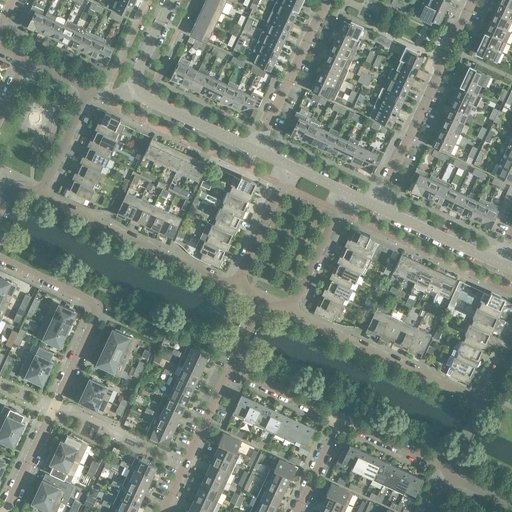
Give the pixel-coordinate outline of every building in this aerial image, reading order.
[(128,17),(133,6),(119,0),(109,0),(107,6),(128,17)] [(221,12),(226,2),(221,0),(205,0),(205,3),(205,4),(221,12)] [(300,5),(302,1),(298,0),(276,0),(276,2),(276,1),(276,2),(280,4),(280,3),(298,11),(300,6),(300,5)] [(444,13),(448,3),(440,0),(423,0),(422,3),(444,13)] [(511,0),(499,0),(498,3),(511,9),(511,0)] [(293,21),(298,11),(280,3),(280,4),(276,2),(272,11),(276,12),(275,13),(293,21)] [(439,23),(444,13),(422,3),(416,15),(431,22),(432,20),(439,23)] [(511,21),(511,20),(511,9),(498,3),(494,13),(511,21)] [(217,22),(221,12),(205,4),(204,5),(201,9),(202,10),(200,14),(217,22)] [(38,31),(45,16),(42,14),(44,10),(32,5),(28,16),(27,15),(27,16),(32,18),(28,26),(28,25),(27,26),(38,31)] [(289,31),(293,21),(275,13),(276,12),(272,11),(271,11),(272,11),(267,21),(267,22),(270,23),(271,23),(289,31)] [(48,35),(55,20),(57,17),(47,12),(45,16),(38,31),(48,35)] [(507,31),(507,30),(511,21),(494,13),(489,23),(507,31)] [(212,31),(217,22),(200,14),(198,18),(197,17),(196,22),(195,24),(212,31)] [(58,40),(67,20),(66,21),(65,20),(64,18),(60,17),(58,16),(57,17),(55,20),(48,35),(58,40)] [(67,44),(77,25),(67,20),(58,40),(67,44)] [(351,24),(344,20),(339,31),(357,39),(357,38),(362,27),(351,22),(351,24)] [(284,41),(289,31),(271,23),(270,23),(266,32),(266,33),(284,41)] [(507,30),(507,31),(489,23),(485,32),(506,42),(511,32),(507,30)] [(207,42),(212,31),(195,24),(195,25),(195,24),(192,29),(193,29),(191,34),(207,42)] [(77,49),(84,34),(86,30),(86,29),(77,25),(67,44),(77,49)] [(87,54),(96,35),(86,30),(84,34),(77,49),(87,54)] [(279,51),(284,41),(266,33),(266,32),(262,30),(258,40),(262,42),(279,51)] [(361,40),(357,38),(357,39),(339,31),(334,40),(356,50),(360,41),(361,41),(361,40)] [(502,51),(506,42),(485,32),(482,38),(481,42),(498,50),(502,51)] [(383,37),(377,34),(375,40),(380,43),(383,37)] [(97,58),(104,43),(106,39),(96,35),(87,54),(97,58)] [(385,38),(382,44),(388,46),(391,40),(385,38)] [(275,60),(279,51),(262,42),(258,40),(258,41),(253,51),(253,50),(253,51),(257,53),(257,52),(275,60)] [(356,50),(334,40),(330,50),(348,59),(347,59),(351,61),(351,60),(356,50)] [(502,51),(498,50),(481,42),(476,53),(497,62),(502,52),(502,51)] [(114,48),(104,43),(97,58),(107,63),(114,48)] [(406,47),(400,59),(418,68),(423,57),(416,54),(417,52),(406,47)] [(348,59),(330,50),(325,60),(347,70),(351,61),(347,59),(348,59)] [(270,71),(275,60),(257,52),(257,53),(252,62),(270,71)] [(180,83),(188,66),(190,62),(180,57),(170,78),(180,83)] [(414,77),(418,68),(400,59),(396,68),(396,69),(414,77)] [(347,70),(325,60),(321,70),(342,80),(347,70)] [(190,88),(198,71),(188,66),(180,83),(190,88)] [(257,74),(259,69),(252,66),(250,71),(257,74)] [(208,75),(210,72),(200,67),(198,71),(190,88),(200,92),(208,75)] [(409,87),(414,77),(396,69),(396,68),(392,67),(388,77),(409,87)] [(469,67),(465,77),(482,85),(482,86),(485,87),(486,87),(485,87),(490,76),(469,67)] [(266,72),(259,69),(257,74),(264,77),(266,72)] [(342,80),(321,70),(316,80),(338,90),(342,80)] [(218,80),(208,75),(200,92),(210,97),(218,80)] [(404,97),(409,87),(388,77),(383,87),(386,89),(387,89),(404,97)] [(482,85),(465,77),(463,81),(462,81),(459,86),(477,95),(478,94),(482,86),(482,85)] [(220,101),(227,84),(218,80),(210,97),(220,101)] [(338,90),(316,80),(311,90),(333,100),(338,90)] [(229,106),(237,89),(239,85),(229,81),(227,84),(220,101),(229,106)] [(481,96),(478,94),(477,95),(459,86),(455,96),(473,105),(472,105),(476,107),(477,106),(476,106),(481,96),(481,97),(481,96)] [(239,110),(247,93),(237,89),(229,106),(239,110)] [(400,107),(404,97),(387,89),(386,89),(382,98),(400,107)] [(264,96),(263,96),(252,91),(250,95),(247,93),(239,110),(250,115),(253,107),(258,109),(257,108),(263,96),(264,97),(264,96)] [(317,102),(320,97),(313,94),(311,99),(317,102)] [(473,105),(455,96),(450,106),(468,114),(472,105),(473,105)] [(324,105),(326,100),(320,97),(317,102),(324,105)] [(395,117),(400,107),(382,98),(378,108),(395,117)] [(468,114),(450,106),(446,116),(464,124),(468,114)] [(301,139),(309,122),(308,122),(312,113),(301,108),(299,112),(296,111),(296,112),(291,124),(290,124),(294,126),(291,134),(290,134),(301,139)] [(391,127),(395,117),(378,108),(373,119),(391,127)] [(121,119),(120,119),(120,120),(105,113),(101,123),(99,122),(95,130),(97,131),(115,140),(115,139),(119,132),(121,133),(125,125),(119,122),(121,119)] [(464,124),(446,116),(441,126),(459,134),(464,124)] [(311,144),(319,127),(309,122),(301,139),(311,144)] [(377,130),(380,125),(373,122),(371,127),(377,130)] [(384,133),(386,128),(380,125),(377,130),(384,133)] [(459,134),(441,126),(437,135),(454,144),(459,134)] [(320,148),(328,131),(319,127),(311,144),(320,148)] [(330,153),(338,136),(340,132),(330,128),(328,131),(320,148),(330,153)] [(117,140),(115,139),(115,140),(97,131),(93,139),(91,138),(87,147),(89,148),(89,147),(108,156),(111,149),(113,150),(117,140)] [(454,144),(437,135),(432,146),(450,154),(454,144)] [(340,157),(348,140),(338,136),(330,153),(340,157)] [(350,162),(358,145),(359,141),(350,137),(348,140),(340,157),(350,162)] [(144,156),(155,161),(163,144),(164,143),(163,143),(152,139),(153,138),(152,138),(144,156)] [(174,149),(174,148),(174,149),(163,144),(155,161),(166,166),(174,149)] [(360,167),(368,150),(358,145),(350,162),(360,167)] [(110,157),(108,156),(89,147),(89,148),(86,156),(83,155),(79,163),(82,164),(100,172),(103,165),(105,166),(110,157)] [(371,151),(368,150),(360,167),(370,172),(371,171),(370,171),(374,163),(378,165),(379,165),(378,165),(384,153),(384,152),(373,147),(371,151)] [(185,154),(185,153),(185,154),(174,149),(166,166),(177,171),(185,154)] [(438,158),(440,153),(434,150),(431,155),(438,158)] [(447,156),(440,153),(438,158),(445,161),(447,156)] [(196,159),(196,158),(195,159),(185,154),(177,171),(188,176),(196,159)] [(511,170),(511,158),(504,155),(501,154),(496,163),(499,165),(511,170)] [(199,181),(207,163),(206,164),(196,159),(188,176),(199,181)] [(102,173),(100,172),(82,164),(78,172),(76,171),(72,179),(74,180),(93,188),(96,181),(98,182),(102,173)] [(511,183),(511,170),(499,165),(494,175),(511,183)] [(421,195),(429,178),(426,177),(428,173),(416,167),(416,168),(417,168),(411,180),(410,180),(415,183),(411,190),(421,195)] [(207,172),(203,179),(211,183),(214,176),(207,172)] [(431,200),(441,179),(431,174),(429,178),(421,195),(431,200)] [(242,177),(242,176),(241,175),(240,179),(234,176),(230,184),(232,185),(229,192),(248,201),(247,201),(250,202),(253,194),(251,193),(256,183),(242,177)] [(135,176),(132,182),(137,184),(140,178),(135,176)] [(441,204),(449,188),(451,184),(441,179),(431,200),(441,204)] [(95,189),(93,188),(74,180),(70,188),(68,187),(64,195),(83,204),(86,197),(90,199),(95,189)] [(203,180),(200,185),(209,189),(212,184),(203,180)] [(163,188),(160,194),(166,197),(169,191),(164,189),(163,188)] [(451,209),(458,192),(449,188),(441,204),(451,209)] [(244,209),(247,201),(248,201),(229,192),(227,191),(223,201),(225,202),(222,209),(240,217),(240,218),(242,219),(246,210),(244,209)] [(132,217),(141,199),(127,192),(116,214),(130,221),(132,217)] [(461,213),(468,197),(458,192),(451,209),(461,213)] [(470,218),(478,202),(468,197),(461,213),(470,218)] [(480,223),(490,202),(480,198),(478,202),(470,218),(480,223)] [(146,224),(154,205),(141,199),(132,217),(130,221),(144,227),(145,223),(146,224)] [(500,207),(490,202),(480,223),(490,227),(500,207)] [(159,230),(168,212),(154,205),(146,224),(145,223),(144,227),(157,233),(159,230)] [(236,226),(240,218),(240,217),(222,209),(220,208),(215,217),(217,218),(214,225),(232,234),(234,235),(238,227),(236,226)] [(171,240),(181,218),(168,212),(159,230),(157,233),(171,240)] [(228,242),(232,234),(214,225),(212,224),(208,233),(210,234),(206,241),(225,250),(227,251),(231,243),(228,242)] [(185,232),(180,229),(177,236),(182,238),(185,232)] [(344,246),(346,247),(347,247),(365,256),(368,249),(370,250),(374,241),(369,239),(370,235),(369,236),(355,229),(350,239),(348,238),(344,246)] [(221,258),(225,250),(206,241),(204,240),(200,250),(204,251),(200,259),(219,268),(223,259),(221,258)] [(367,256),(365,256),(347,247),(346,247),(343,256),(340,254),(337,263),(339,264),(357,272),(358,272),(361,265),(363,266),(367,256)] [(412,260),(413,260),(413,259),(412,259),(412,260),(402,255),(402,254),(401,254),(393,272),(404,277),(412,260)] [(423,265),(424,265),(424,264),(423,264),(423,265),(413,260),(412,260),(404,277),(415,282),(423,265)] [(360,273),(358,272),(357,272),(339,264),(335,272),(333,271),(329,279),(331,280),(350,288),(353,281),(355,282),(360,273)] [(434,270),(435,270),(435,269),(434,269),(434,270),(424,265),(423,265),(415,282),(426,287),(434,270)] [(437,292),(445,274),(445,275),(435,270),(434,270),(426,287),(437,292)] [(446,275),(445,274),(437,292),(448,297),(456,280),(456,279),(456,280),(445,275),(446,275)] [(17,284),(0,276),(0,290),(11,296),(17,284)] [(352,289),(350,288),(331,280),(329,285),(327,284),(321,295),(324,296),(342,305),(346,298),(348,299),(352,289)] [(375,290),(380,293),(384,284),(379,282),(375,290)] [(455,289),(452,296),(457,299),(460,291),(455,289)] [(0,290),(0,305),(6,308),(11,296),(0,290)] [(491,293),(491,292),(489,295),(484,292),(480,301),(482,301),(479,308),(478,309),(497,317),(497,318),(499,319),(503,310),(501,309),(505,299),(491,293)] [(25,294),(22,301),(28,304),(32,297),(25,294)] [(344,305),(342,305),(324,296),(321,301),(319,300),(314,312),(333,320),(336,313),(340,315),(344,305)] [(453,307),(457,299),(452,296),(448,304),(453,307)] [(40,301),(34,298),(31,305),(37,308),(40,301)] [(25,311),(28,304),(22,301),(19,308),(25,311)] [(53,301),(48,313),(71,324),(77,312),(73,310),(74,310),(73,310),(70,309),(70,308),(70,309),(53,301)] [(34,315),(37,308),(31,305),(28,312),(34,315)] [(493,325),(497,318),(497,317),(478,309),(479,308),(477,307),(472,317),(474,318),(471,325),(489,334),(491,335),(495,327),(493,325)] [(381,333),(390,315),(376,309),(366,330),(379,337),(381,333)] [(23,316),(16,313),(13,320),(19,323),(23,316)] [(66,336),(71,324),(48,313),(42,325),(66,336)] [(395,340),(404,322),(390,315),(381,333),(379,337),(393,343),(395,340)] [(409,346),(417,328),(404,322),(395,340),(393,343),(407,349),(408,346),(409,346)] [(486,342),(489,334),(471,325),(469,324),(465,333),(467,334),(463,341),(482,350),(484,351),(488,343),(486,342)] [(60,348),(66,336),(42,325),(37,337),(53,344),(53,345),(54,344),(57,346),(56,346),(57,346),(60,348)] [(431,334),(417,328),(409,346),(408,346),(407,349),(421,356),(431,334)] [(20,329),(18,333),(16,336),(23,339),(26,332),(20,329)] [(116,330),(113,329),(107,341),(130,352),(136,340),(120,332),(119,331),(119,332),(116,331),(116,330)] [(437,329),(433,337),(438,340),(442,331),(437,329)] [(14,341),(16,336),(18,333),(12,330),(8,338),(14,341)] [(16,336),(14,341),(13,343),(19,346),(23,339),(16,336)] [(11,348),(13,343),(14,341),(8,338),(5,345),(11,348)] [(478,358),(482,350),(463,341),(461,340),(457,350),(459,350),(456,357),(456,358),(474,366),(476,367),(480,359),(478,358)] [(125,363),(130,352),(107,341),(102,352),(125,363)] [(187,345),(187,346),(183,353),(188,355),(187,357),(204,365),(209,355),(200,351),(201,348),(194,345),(193,348),(187,345)] [(147,359),(151,352),(145,349),(141,357),(147,359)] [(47,358),(30,350),(25,362),(48,373),(54,361),(51,360),(51,359),(50,359),(50,360),(47,358)] [(119,375),(125,363),(102,352),(96,364),(99,366),(100,366),(103,367),(103,368),(119,375)] [(199,375),(204,365),(187,357),(188,355),(183,353),(181,352),(179,356),(182,357),(178,365),(182,367),(199,375)] [(14,357),(8,354),(4,363),(10,366),(14,357)] [(470,374),(474,366),(456,358),(456,357),(454,356),(449,366),(453,368),(450,375),(469,384),(472,375),(470,374)] [(142,371),(145,364),(139,361),(136,368),(142,371)] [(43,385),(48,373),(25,362),(19,374),(36,382),(35,382),(36,382),(39,383),(39,384),(43,385)] [(195,385),(199,375),(182,367),(179,375),(172,372),(170,376),(172,377),(177,379),(178,377),(195,385)] [(139,378),(142,371),(136,368),(133,375),(139,378)] [(190,395),(195,385),(178,377),(177,379),(172,377),(169,385),(190,395)] [(108,401),(113,389),(97,381),(96,381),(93,380),(93,379),(90,378),(84,390),(108,401)] [(186,405),(190,395),(169,385),(165,393),(170,395),(169,397),(186,405)] [(108,401),(84,390),(78,402),(82,403),(82,404),(85,405),(86,405),(102,413),(108,401)] [(186,405),(169,397),(170,395),(165,393),(162,391),(161,395),(163,397),(160,404),(181,414),(186,405)] [(243,420),(252,399),(242,394),(238,402),(237,402),(238,403),(232,415),(243,420)] [(122,399),(118,406),(124,409),(128,401),(122,399)] [(253,424),(263,404),(252,399),(243,420),(253,424)] [(177,424),(181,414),(160,404),(156,412),(153,411),(152,415),(154,416),(159,418),(160,416),(177,424)] [(264,429),(273,409),(263,404),(253,424),(264,429)] [(16,419),(19,413),(4,406),(0,415),(0,426),(19,435),(25,423),(22,422),(21,421),(21,422),(18,420),(16,419)] [(121,416),(124,409),(118,406),(115,413),(121,416)] [(274,434),(283,413),(273,409),(264,429),(274,434)] [(284,439),(294,418),(283,413),(274,434),(284,439)] [(172,434),(177,424),(160,416),(159,418),(154,416),(151,424),(172,434)] [(295,444),(304,423),(294,418),(284,439),(295,444)] [(316,428),(304,423),(295,444),(300,446),(299,447),(310,451),(309,451),(315,439),(316,439),(316,438),(311,436),(315,429),(316,429),(316,428)] [(167,444),(172,434),(151,424),(146,434),(152,437),(150,440),(157,443),(158,440),(167,444)] [(19,435),(0,426),(0,440),(7,444),(10,445),(10,446),(14,447),(19,435)] [(219,443),(220,444),(236,451),(241,441),(223,433),(219,443)] [(79,463),(87,444),(73,438),(70,444),(68,443),(67,443),(64,442),(65,441),(64,441),(61,440),(55,452),(79,463)] [(240,453),(236,451),(220,444),(216,454),(235,463),(240,453)] [(353,466),(361,449),(349,444),(349,445),(350,445),(346,452),(341,450),(341,451),(342,451),(336,463),(335,463),(346,468),(348,463),(353,466)] [(362,475),(371,454),(361,449),(353,466),(351,470),(362,475)] [(79,463),(55,452),(49,464),(53,465),(53,466),(53,465),(56,467),(57,467),(73,475),(79,463)] [(235,463),(216,454),(211,463),(231,473),(235,463)] [(299,465),(299,464),(301,460),(290,454),(287,459),(299,465)] [(372,480),(381,459),(371,454),(362,475),(372,480)] [(135,457),(131,465),(136,467),(135,469),(152,477),(157,467),(148,463),(149,460),(142,457),(141,460),(135,457)] [(274,470),(275,470),(290,477),(292,478),(297,467),(279,459),(274,470)] [(382,484),(392,464),(381,459),(372,480),(382,484)] [(93,460),(89,468),(96,471),(99,463),(93,460)] [(231,473),(211,463),(206,473),(226,482),(231,473)] [(147,487),(152,477),(135,469),(136,467),(131,465),(129,464),(127,468),(130,469),(126,477),(147,487)] [(392,489),(402,469),(392,464),(382,484),(392,489)] [(92,478),(96,471),(89,468),(86,475),(92,478)] [(275,470),(274,470),(270,468),(266,478),(270,480),(286,487),(290,477),(275,470)] [(403,494),(412,474),(402,469),(392,489),(403,494)] [(226,482),(206,473),(202,483),(222,492),(226,482)] [(423,479),(412,474),(403,494),(414,499),(419,487),(420,487),(419,486),(423,479)] [(143,497),(147,487),(126,477),(122,485),(120,483),(118,487),(120,489),(125,491),(126,489),(143,497)] [(337,482),(344,486),(346,481),(339,477),(337,482)] [(42,479),(37,491),(60,502),(66,490),(49,482),(50,482),(49,482),(46,481),(46,480),(46,481),(42,479)] [(281,497),(286,487),(270,480),(266,490),(281,497)] [(222,492),(202,483),(197,493),(217,502),(222,492)] [(327,494),(328,495),(348,504),(353,494),(349,492),(332,483),(329,490),(327,494)] [(89,495),(95,498),(99,491),(92,488),(89,495)] [(281,497),(266,490),(261,488),(257,497),(276,507),(281,497)] [(138,507),(143,497),(126,489),(125,491),(120,489),(117,497),(138,507)] [(55,511),(60,502),(37,491),(31,503),(35,505),(34,505),(35,505),(38,506),(38,507),(40,507),(38,511),(55,511)] [(213,511),(217,502),(197,493),(193,503),(213,511)] [(88,495),(84,504),(92,508),(96,499),(88,495)] [(344,511),(348,504),(328,495),(324,505),(339,511),(344,511)] [(124,511),(135,511),(138,507),(117,497),(113,504),(118,506),(117,508),(124,511)] [(262,511),(273,511),(276,507),(257,497),(252,507),(262,511)] [(74,500),(71,507),(77,510),(81,503),(74,500)] [(124,511),(117,508),(118,506),(113,504),(110,503),(109,507),(111,508),(109,511),(124,511)] [(212,511),(213,511),(193,503),(188,511),(212,511)]
